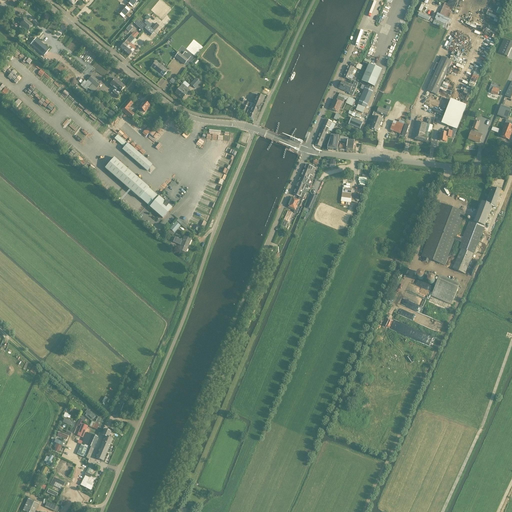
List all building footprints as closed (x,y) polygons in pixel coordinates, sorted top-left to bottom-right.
[(451,19),(457,0),(450,0),(449,4),(445,3),(441,14),(437,13),(433,24),(442,27),(442,28),(447,29),(451,19)] [(124,6),(118,14),(124,18),(126,16),(130,10),(124,6)] [(498,25),(500,20),(492,17),(491,20),(493,21),(492,23),(498,25)] [(25,19),(20,25),(21,25),(20,26),(23,28),(28,31),(32,26),(25,19)] [(140,21),(136,26),(142,31),(146,26),(140,21)] [(149,23),(143,30),(150,36),(155,32),(152,29),(150,28),(152,25),(149,23)] [(131,35),(127,40),(120,48),(124,51),(131,43),(139,34),(137,33),(135,34),(134,34),(132,36),(131,35)] [(36,38),(30,45),(44,57),(49,50),(36,38)] [(136,48),(131,43),(124,51),(129,56),(136,48)] [(82,73),(86,69),(64,48),(60,53),(82,73)] [(178,53),(175,57),(178,60),(184,64),(187,60),(182,56),(181,55),(178,53)] [(440,88),(449,68),(452,62),(443,57),(440,64),(439,64),(427,91),(437,95),(440,88)] [(162,77),(167,71),(156,62),(151,68),(162,77)] [(369,65),(362,82),(375,87),(382,70),(369,65)] [(349,66),(344,78),(349,80),(352,81),(355,82),(356,78),(353,77),(352,76),(355,69),(349,66)] [(93,93),(97,88),(101,84),(92,76),(88,80),(92,84),(88,89),(93,93)] [(115,89),(120,83),(115,79),(110,85),(115,89)] [(195,89),(200,83),(195,79),(190,84),(195,89)] [(339,89),(350,93),(353,86),(343,81),(339,89)] [(120,93),(125,87),(120,83),(115,89),(120,93)] [(179,88),(175,93),(182,99),(187,94),(189,91),(186,89),(187,88),(182,84),(179,88)] [(366,86),(358,105),(366,108),(374,90),(366,86)] [(497,96),(500,90),(493,87),(491,93),(497,96)] [(503,100),(510,103),(511,97),(511,89),(508,88),(503,100)] [(335,100),(331,109),(338,112),(342,103),(343,104),(344,100),(346,101),(348,97),(340,94),(338,97),(337,101),(335,100)] [(43,95),(36,102),(42,108),(45,104),(42,101),(45,97),(43,95)] [(251,103),(249,108),(252,109),(252,108),(257,110),(257,111),(258,111),(260,107),(259,106),(263,97),(258,95),(256,100),(254,100),(253,102),(254,103),(254,104),(251,103)] [(349,97),(346,104),(352,107),(355,100),(349,97)] [(129,101),(121,110),(131,119),(134,115),(128,110),(133,104),(129,101)] [(139,110),(141,111),(140,112),(142,114),(144,112),(145,113),(148,109),(147,109),(149,106),(144,102),(139,108),(140,108),(139,110)] [(466,106),(457,102),(448,126),(457,130),(466,106)] [(244,106),(241,114),(247,116),(247,115),(249,116),(248,118),(253,120),(257,111),(257,110),(252,108),(252,109),(249,108),(247,107),(244,106)] [(379,107),(377,113),(387,117),(391,107),(387,106),(386,110),(379,107)] [(500,108),(497,116),(504,118),(507,119),(510,112),(500,108)] [(90,117),(95,121),(97,120),(103,125),(104,124),(93,114),(90,117)] [(491,130),(495,118),(490,116),(485,128),(491,130)] [(378,131),(383,119),(376,117),(371,129),(378,131)] [(352,118),(349,124),(360,129),(363,123),(352,118)] [(154,120),(150,124),(154,128),(158,124),(154,120)] [(326,120),(315,145),(321,147),(332,122),(326,120)] [(505,125),(501,137),(509,140),(511,132),(511,122),(507,120),(505,125)] [(400,134),(404,125),(394,121),(390,130),(400,134)] [(426,132),(427,124),(415,121),(411,138),(427,143),(428,139),(428,138),(429,133),(426,132)] [(440,135),(438,135),(438,139),(439,140),(440,140),(440,141),(446,142),(447,137),(452,138),(453,131),(446,130),(446,132),(443,131),(443,133),(441,132),(440,135)] [(479,143),(482,135),(471,131),(468,139),(479,143)] [(118,134),(114,138),(123,147),(127,143),(118,134)] [(338,150),(338,147),(338,143),(339,137),(333,136),(332,137),(328,147),(328,149),(338,150)] [(347,151),(347,143),(346,143),(347,143),(348,138),(340,136),(339,142),(345,143),(340,142),(340,143),(338,143),(338,147),(340,147),(340,150),(346,151),(347,151)] [(348,143),(347,151),(353,152),(355,141),(348,140),(347,143),(348,143)] [(152,165),(128,144),(122,150),(146,171),(152,165)] [(149,188),(114,158),(105,169),(149,207),(158,197),(148,188),(149,188)] [(314,173),(316,169),(307,165),(305,169),(314,173)] [(313,176),(314,173),(305,169),(302,177),(308,180),(310,175),(313,176)] [(302,177),(299,183),(306,186),(306,185),(307,183),(307,182),(308,180),(302,177)] [(306,185),(306,186),(299,183),(297,188),(304,191),(305,187),(308,189),(309,186),(306,185)] [(297,188),(294,195),(303,199),(306,194),(307,191),(304,190),(304,191),(297,188)] [(485,204),(492,206),(497,208),(503,192),(491,188),(485,204)] [(313,195),(307,208),(310,209),(311,210),(317,197),(316,196),(313,195)] [(200,196),(198,201),(213,208),(215,203),(200,196)] [(159,197),(158,197),(149,207),(163,219),(172,208),(168,205),(169,204),(166,201),(165,202),(159,197)] [(292,199),(290,202),(300,206),(301,203),(303,199),(299,197),(298,200),(293,197),(292,199)] [(289,206),(289,208),(295,210),(294,213),(297,214),(298,212),(300,206),(290,202),(289,206)] [(492,206),(485,204),(481,202),(473,222),(470,221),(463,239),(455,236),(465,213),(442,204),(421,257),(444,266),(454,240),(461,243),(459,249),(461,250),(453,269),(465,274),(474,254),(492,206)] [(288,211),(284,220),(288,222),(290,219),(292,213),(288,211)] [(175,222),(169,229),(168,230),(172,234),(173,232),(174,233),(180,226),(175,222)] [(175,238),(173,242),(180,245),(178,250),(186,253),(191,239),(184,236),(182,241),(175,238)] [(425,274),(418,272),(416,278),(423,280),(425,274)] [(438,279),(431,296),(451,305),(458,288),(438,279)] [(403,299),(397,314),(440,332),(443,323),(416,312),(418,306),(417,305),(416,309),(412,308),(413,306),(412,305),(411,308),(408,307),(410,302),(403,299)] [(134,385),(137,381),(132,377),(131,378),(131,379),(129,381),(134,385)] [(125,414),(129,406),(123,404),(120,412),(125,414)] [(93,420),(95,417),(87,410),(85,413),(87,414),(92,419),(93,420)] [(74,427),(75,423),(65,418),(63,423),(74,427)] [(97,430),(99,425),(92,421),(89,427),(97,430)] [(82,438),(87,426),(82,424),(77,435),(82,438)] [(104,429),(102,435),(105,436),(103,441),(110,444),(113,439),(108,438),(111,432),(104,429)] [(82,444),(85,445),(89,447),(93,449),(98,438),(86,433),(83,440),(82,444)] [(103,461),(110,444),(103,441),(96,455),(95,456),(96,456),(95,458),(103,461)] [(89,447),(85,445),(85,446),(81,445),(77,454),(84,457),(89,447)] [(89,459),(93,449),(89,447),(84,457),(89,459)] [(49,466),(53,457),(50,455),(49,458),(47,457),(44,461),(47,462),(46,464),(49,466)] [(72,464),(68,462),(62,474),(66,475),(72,464)] [(90,478),(95,468),(90,465),(84,475),(90,478)] [(89,478),(85,476),(80,485),(91,491),(92,487),(91,487),(93,484),(87,481),(89,478)] [(54,478),(50,485),(53,486),(54,486),(60,489),(62,486),(63,486),(65,483),(54,478)] [(44,490),(46,486),(36,482),(35,485),(44,490)] [(26,511),(35,511),(39,504),(30,500),(25,511),(26,511)] [(47,502),(45,507),(55,511),(57,511),(60,508),(47,502)]
